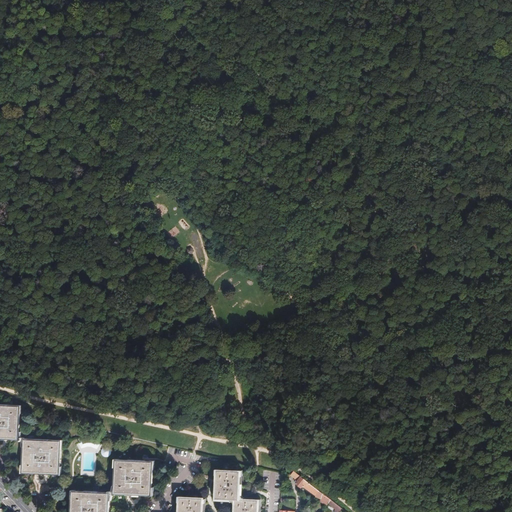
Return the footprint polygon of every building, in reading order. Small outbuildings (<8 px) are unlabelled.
[(22,443),(23,439),(22,433),(20,433),(21,414),(19,414),(20,409),(0,407),(0,435),(8,436),(7,441),(18,441),(19,443),(22,443)] [(91,434),(81,437),(80,441),(81,444),(82,443),(84,446),(89,445),(92,445),(97,447),(98,444),(99,445),(101,442),(101,438),(91,434)] [(50,470),(49,475),(59,475),(59,470),(61,470),(62,449),(60,449),(61,443),(28,442),(27,440),(23,439),(22,443),(23,448),(26,449),(25,468),(27,468),(26,474),(37,474),(37,470),(50,470)] [(137,490),(137,495),(147,495),(147,489),(149,489),(150,468),(148,468),(148,463),(116,462),(116,467),(114,468),(113,486),(111,486),(105,491),(106,495),(114,495),(115,494),(125,494),(125,489),(137,490)] [(285,464),(284,469),(300,481),(298,483),(303,487),(303,483),(304,479),(285,464)] [(233,501),(236,501),(236,497),(237,477),(236,477),(236,473),(215,472),(215,476),(214,476),(213,488),(213,496),(214,496),(214,500),(227,501),(228,503),(232,501),(233,501)] [(303,483),(303,487),(305,485),(317,494),(320,491),(304,479),(303,483)] [(106,495),(105,491),(104,494),(72,493),(72,499),(70,499),(69,511),(105,511),(106,501),(108,501),(106,495)] [(323,503),(327,506),(328,504),(332,500),(324,494),(320,498),(319,500),(323,503)] [(178,504),(176,511),(200,511),(201,505),(201,499),(177,498),(178,504)] [(332,500),(328,504),(338,511),(340,511),(343,509),(332,500)] [(236,502),(236,501),(233,501),(232,506),(232,511),(255,511),(256,507),(254,507),(254,503),(242,502),(236,502)] [(319,509),(323,511),(327,506),(323,503),(319,509)]
